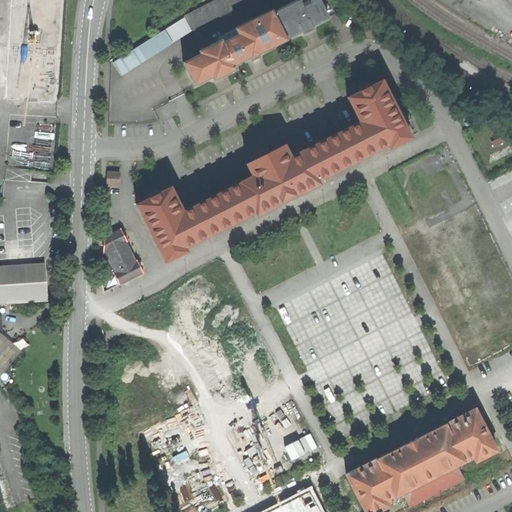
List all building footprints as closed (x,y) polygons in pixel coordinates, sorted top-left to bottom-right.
[(199,52),(182,61),(194,85),(211,76),(213,79),(236,67),(235,64),(250,55),(252,59),(261,54),(259,52),(304,29),(305,32),(316,26),(315,23),(332,14),(324,0),(289,0),(274,8),(273,6),(235,26),(238,32),(223,40),(221,37),(198,49),(199,52)] [(251,0),(215,0),(184,16),(191,31),(251,0)] [(121,76),(173,43),(164,30),(113,62),(121,76)] [(388,93),(381,80),(369,86),(367,82),(357,88),(359,91),(347,97),(354,112),(355,111),(360,121),(303,151),(302,150),(290,156),(284,144),(246,164),(252,175),(240,182),(182,212),(177,202),(179,201),(171,186),(159,193),(157,189),(147,195),(148,198),(135,204),(143,218),(144,218),(159,246),(157,246),(165,262),(187,251),(185,247),(255,211),(257,215),(271,208),(271,207),(281,202),(294,196),(293,195),(304,189),(305,191),(319,183),(318,180),(387,145),(389,149),(411,137),(408,132),(412,130),(408,121),(412,119),(396,89),(388,93)] [(107,171),(107,183),(119,183),(120,172),(107,171)] [(119,285),(143,273),(136,259),(135,259),(125,240),(126,240),(121,228),(104,237),(103,251),(113,270),(112,271),(119,285)] [(0,266),(0,304),(47,301),(44,263),(0,266)] [(11,345),(0,355),(0,369),(2,372),(20,353),(11,345)] [(473,457),(476,461),(496,450),(474,408),(418,437),(417,437),(402,444),(403,445),(346,474),(365,511),(376,511),(388,506),(386,501),(403,493),(410,506),(463,479),(456,465),(473,457)]
